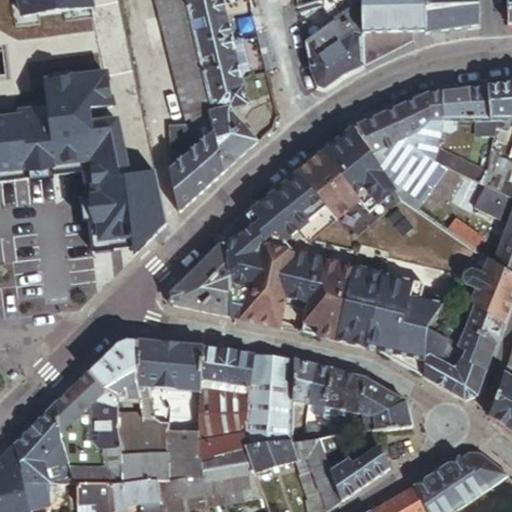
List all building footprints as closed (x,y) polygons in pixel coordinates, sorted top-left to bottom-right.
[(0,0),(0,182),(77,172),(92,252),(126,249),(163,225),(150,168),(117,173),(104,117),(85,121),(84,106),(114,103),(105,64),(38,80),(41,104),(0,109),(0,0),(15,0),(20,19),(93,12),(90,0),(0,0)] [(197,54),(194,40),(191,31),(187,15),(184,2),(183,0),(153,0),(163,35),(179,95),(206,87),(204,80),(202,72),(197,54)] [(191,0),(184,2),(187,15),(220,6),(218,0),(191,0)] [(350,81),(365,73),(363,0),(342,0),(345,12),(346,28),(341,23),(339,25),(306,49),(318,95),(326,97),(342,85),(350,81)] [(334,14),(345,12),(342,0),(340,0),(331,3),(334,14)] [(411,40),(410,0),(363,0),(365,73),(392,59),(411,49),(411,40)] [(418,39),(424,39),(423,0),(410,0),(411,40),(418,39)] [(477,34),(477,0),(423,0),(424,39),(425,42),(445,39),(456,37),(477,34)] [(197,54),(230,45),(220,6),(187,15),(191,31),(203,28),(206,37),(194,40),(197,54)] [(341,23),(346,28),(345,12),(334,14),(339,25),(341,23)] [(194,40),(206,37),(203,28),(191,31),(194,40)] [(209,96),(241,87),(230,45),(197,54),(202,72),(213,69),(215,77),(204,80),(206,87),(209,96)] [(204,80),(215,77),(213,69),(202,72),(204,80)] [(186,123),(214,116),(209,96),(206,87),(179,95),(186,123)] [(229,116),(245,112),(241,87),(209,96),(214,116),(212,120),(229,116)] [(506,128),(511,127),(511,91),(488,94),(492,128),(496,128),(506,128)] [(485,128),(492,128),(488,94),(464,96),(442,98),(444,128),(485,128)] [(416,143),(440,155),(444,128),(442,98),(437,99),(431,99),(429,101),(430,129),(419,141),(416,143)] [(372,158),(419,141),(430,129),(429,101),(392,117),(355,133),(372,158)] [(209,147),(215,142),(209,121),(212,120),(214,116),(186,123),(188,131),(191,143),(206,142),(209,147)] [(244,163),(258,151),(231,121),(229,116),(212,120),(209,121),(215,142),(224,181),(244,163)] [(482,143),(492,146),(496,128),(492,128),(485,128),(482,143)] [(492,146),(502,148),(506,128),(496,128),(492,146)] [(181,147),(191,143),(188,131),(168,137),(170,156),(181,147)] [(317,343),(425,369),(428,336),(448,307),(464,285),(481,262),(447,236),(420,216),(405,205),(372,158),(355,133),(315,168),(255,221),(226,246),(230,323),(278,333),(283,311),(307,317),(304,330),(319,334),(317,343)] [(451,174),(438,168),(405,153),(416,143),(419,141),(372,158),(405,205),(420,216),(451,174)] [(184,169),(199,156),(209,147),(206,142),(191,143),(181,147),(170,156),(170,160),(177,167),(181,170),(184,169)] [(217,187),(224,181),(215,142),(209,147),(199,156),(210,194),(217,187)] [(451,174),(481,189),(484,176),(440,155),(438,168),(451,174)] [(203,200),(210,194),(199,156),(184,169),(194,208),(203,200)] [(487,192),(511,202),(511,180),(493,173),(495,159),(489,157),(484,176),(481,189),(487,192)] [(172,178),(178,178),(181,170),(177,167),(170,160),(172,178)] [(188,213),(194,208),(184,169),(181,170),(178,178),(172,178),(170,179),(170,182),(180,220),(188,213)] [(493,270),(511,284),(511,202),(487,192),(475,212),(507,233),(493,270)] [(484,264),(489,250),(454,227),(447,236),(481,262),(484,264)] [(171,311),(230,323),(226,246),(208,264),(169,302),(171,311)] [(474,314),(502,331),(511,302),(511,284),(493,270),(484,264),(481,262),(464,285),(465,291),(475,297),(469,312),(474,314)] [(439,342),(442,336),(457,314),(448,307),(428,336),(439,342)] [(495,350),(502,331),(474,314),(466,335),(495,350)] [(488,370),(495,350),(466,335),(464,342),(458,340),(456,345),(442,336),(439,342),(488,370)] [(477,403),(488,370),(439,342),(428,336),(425,369),(424,385),(464,408),(477,403)] [(115,389),(137,391),(139,348),(127,347),(117,351),(96,372),(115,389)] [(199,434),(196,396),(204,354),(139,348),(137,391),(148,392),(186,395),(185,408),(190,409),(189,419),(180,420),(181,407),(170,407),(170,413),(160,415),(152,416),(154,424),(161,427),(169,428),(169,434),(199,434)] [(240,393),(247,394),(254,362),(204,354),(196,396),(203,397),(204,388),(240,393)] [(214,463),(246,454),(291,449),(292,429),(293,409),(294,369),(254,362),(247,394),(246,403),(239,402),(203,397),(196,396),(199,434),(201,467),(214,463)] [(293,409),(309,411),(319,374),(294,369),(293,409)] [(106,400),(115,389),(96,372),(87,380),(106,400)] [(309,411),(324,413),(331,378),(319,374),(309,411)] [(346,417),(358,420),(365,385),(331,378),(324,413),(346,417)] [(124,461),(120,441),(119,421),(118,405),(106,400),(87,380),(55,411),(57,444),(83,419),(93,424),(88,447),(94,456),(97,455),(100,475),(64,479),(69,495),(72,494),(110,491),(125,489),(124,461)] [(511,439),(511,436),(511,385),(504,381),(489,424),(511,439)] [(335,434),(333,445),(412,434),(406,410),(365,385),(358,420),(346,417),(343,429),(337,428),(335,434)] [(203,397),(239,402),(240,393),(204,388),(203,397)] [(146,460),(168,463),(169,438),(155,438),(154,424),(152,416),(149,401),(148,392),(137,391),(142,419),(119,421),(120,441),(124,461),(146,460)] [(239,402),(246,403),(247,394),(240,393),(239,402)] [(152,416),(160,415),(160,402),(149,401),(152,416)] [(62,494),(69,495),(64,479),(58,452),(57,444),(55,411),(45,420),(62,494)] [(337,428),(343,429),(346,417),(324,413),(319,430),(319,433),(335,434),(337,428)] [(64,479),(100,475),(97,455),(94,456),(88,447),(93,424),(83,419),(57,444),(58,452),(64,479)] [(50,492),(62,494),(45,420),(31,434),(46,492),(50,492)] [(206,483),(205,481),(201,467),(199,434),(169,434),(169,428),(161,427),(154,424),(155,438),(169,438),(168,463),(146,460),(124,461),(125,489),(146,487),(158,487),(178,488),(202,484),(206,483)] [(304,450),(306,449),(304,428),(292,429),(291,449),(303,448),(304,450)] [(306,449),(319,447),(319,433),(319,430),(304,428),(306,449)] [(23,488),(46,492),(31,434),(14,452),(23,488)] [(325,464),(341,459),(333,445),(319,447),(325,464)] [(309,511),(335,511),(341,509),(327,469),(325,464),(319,447),(306,449),(304,450),(303,448),(291,449),(246,454),(255,480),(302,467),(309,465),(318,492),(304,496),(309,511)] [(23,488),(14,452),(0,464),(0,511),(28,511),(28,510),(23,488)] [(339,474),(347,468),(341,459),(325,464),(327,469),(336,466),(339,474)] [(364,493),(389,476),(381,461),(349,472),(364,493)] [(489,496),(507,484),(480,462),(469,461),(462,467),(489,496)] [(205,481),(218,476),(214,463),(201,467),(205,481)] [(301,511),(309,511),(304,496),(318,492),(309,465),(302,467),(306,479),(295,483),(304,509),(301,510),(301,511)] [(341,509),(364,493),(349,472),(347,468),(339,474),(336,466),(327,469),(341,509)] [(465,511),(489,496),(462,467),(459,466),(415,495),(426,511),(465,511)] [(198,511),(194,500),(205,498),(202,484),(178,488),(185,511),(198,511)] [(161,511),(158,487),(146,487),(125,489),(110,491),(112,511),(161,511)] [(43,511),(43,507),(49,506),(50,492),(46,492),(23,488),(28,510),(34,510),(34,511),(43,511)] [(94,511),(112,511),(110,491),(72,494),(75,511),(91,511),(94,511)] [(389,510),(390,511),(426,511),(415,495),(389,510)]
